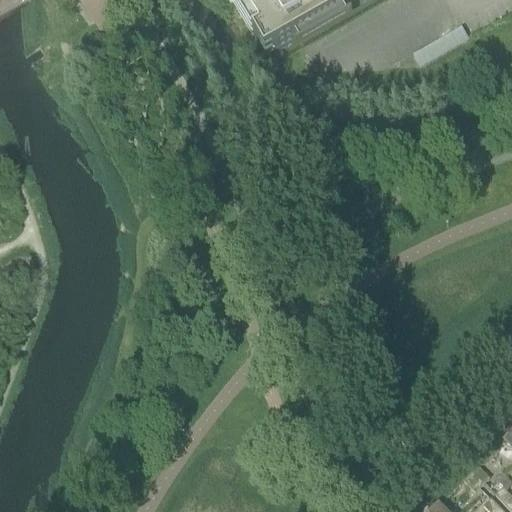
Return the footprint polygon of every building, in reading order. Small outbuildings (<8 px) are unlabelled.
[(246,0),(234,7),(244,25),(252,39),(264,60),(294,42),(297,41),(301,46),(352,17),(349,11),(368,0),(246,0)] [(412,59),(419,71),(468,43),(461,31),(412,59)] [(511,455),(511,439),(499,452),(507,460),(511,455)] [(478,471),(471,479),(481,490),(489,482),(478,471)] [(481,490),(471,479),(462,487),(473,498),(481,490)] [(511,501),(502,491),(494,499),(505,511),(511,504),(511,501)] [(499,511),(490,502),(483,510),(484,511),(499,511)]
